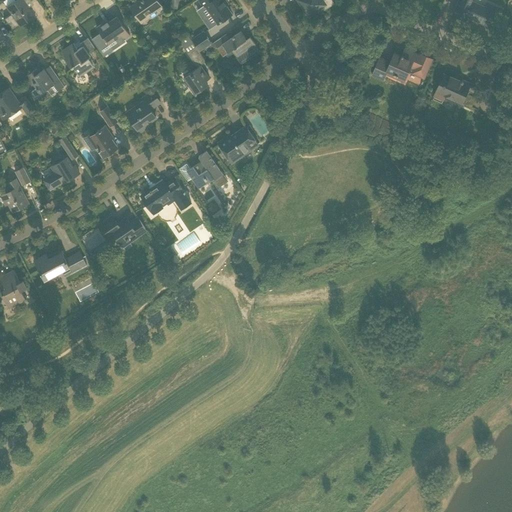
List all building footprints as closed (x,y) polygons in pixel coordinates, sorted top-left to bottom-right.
[(14,0),(16,2),(7,8),(11,14),(4,19),(7,22),(10,27),(12,29),(32,15),(26,5),(31,1),(30,0),(14,0)] [(162,7),(157,0),(139,0),(131,6),(140,19),(147,14),(148,16),(162,7)] [(178,9),(179,2),(171,0),(169,8),(178,9)] [(218,23),(232,14),(226,5),(228,4),(225,0),(201,0),(200,1),(204,7),(205,6),(217,23),(218,23)] [(296,0),(309,18),(322,8),(324,11),(335,3),(332,0),(296,0)] [(459,0),(453,14),(466,20),(468,16),(488,25),(496,6),(487,3),(483,11),(469,5),(471,0),(459,0)] [(130,35),(117,16),(106,24),(104,22),(97,27),(108,44),(112,50),(126,41),(124,39),(130,35)] [(191,40),(196,46),(200,52),(205,48),(211,44),(212,43),(204,30),(191,40)] [(248,50),(253,56),(260,51),(250,36),(246,39),(241,31),(230,38),(227,34),(214,42),(218,47),(223,44),(228,52),(232,49),(237,57),(248,50)] [(186,32),(177,39),(187,53),(196,46),(191,40),(186,32)] [(96,49),(88,38),(81,43),(83,46),(78,49),(74,43),(63,51),(67,57),(65,58),(72,69),(74,68),(80,76),(94,66),(88,58),(91,57),(89,54),(96,49)] [(211,44),(205,48),(208,52),(214,48),(211,44)] [(200,52),(196,46),(187,53),(191,58),(200,52)] [(424,78),(432,59),(420,54),(420,55),(405,49),(402,56),(394,53),(390,62),(380,58),(372,75),(383,80),(386,72),(404,80),(408,71),(424,78)] [(210,78),(201,65),(198,68),(184,77),(195,94),(208,85),(205,81),(210,78)] [(64,86),(60,80),(56,74),(50,77),(45,69),(40,72),(37,68),(26,76),(32,86),(34,84),(41,93),(43,92),(47,89),(49,88),(54,84),(59,91),(65,87),(64,86)] [(473,92),(476,85),(462,79),(461,82),(443,74),(434,95),(444,99),(445,96),(462,103),(468,89),(473,92)] [(0,103),(0,104),(0,114),(4,120),(22,107),(28,116),(36,111),(26,96),(19,101),(9,87),(0,93),(0,103)] [(128,115),(139,132),(147,127),(146,124),(156,117),(151,109),(161,103),(153,91),(142,98),(146,103),(128,115)] [(107,108),(101,112),(110,126),(117,122),(107,108)] [(62,131),(55,126),(51,132),(58,136),(62,131)] [(258,144),(250,133),(246,127),(246,126),(238,131),(227,139),(226,138),(218,143),(232,162),(258,144)] [(104,157),(118,147),(112,139),(113,138),(105,127),(94,135),(92,133),(84,139),(92,150),(97,147),(102,155),(104,157)] [(59,140),(72,160),(79,155),(65,135),(59,140)] [(187,182),(193,178),(200,188),(214,178),(215,179),(223,174),(207,151),(199,156),(203,162),(199,166),(198,164),(197,164),(190,169),(187,164),(179,170),(187,182)] [(51,166),(54,172),(43,179),(50,190),(62,182),(63,183),(79,174),(74,166),(72,167),(66,158),(51,166)] [(23,168),(16,172),(23,185),(30,182),(23,168)] [(13,211),(29,203),(16,178),(0,186),(0,192),(1,195),(4,194),(13,211)] [(142,195),(141,196),(152,212),(167,202),(168,204),(185,192),(174,178),(166,184),(163,180),(156,186),(142,196),(142,195)] [(112,216),(98,225),(108,240),(116,235),(121,242),(127,238),(130,242),(139,235),(137,233),(146,228),(138,216),(130,222),(126,217),(118,223),(112,216)] [(170,245),(164,249),(174,264),(180,260),(170,245)] [(66,259),(62,252),(49,259),(46,254),(34,260),(44,280),(69,267),(72,272),(87,264),(80,252),(66,259)] [(99,258),(96,253),(90,257),(93,262),(99,258)] [(15,270),(0,278),(7,292),(2,294),(8,305),(14,301),(16,304),(26,299),(22,291),(27,288),(23,280),(20,281),(15,270)] [(9,420),(2,426),(8,433),(15,427),(9,420)]
